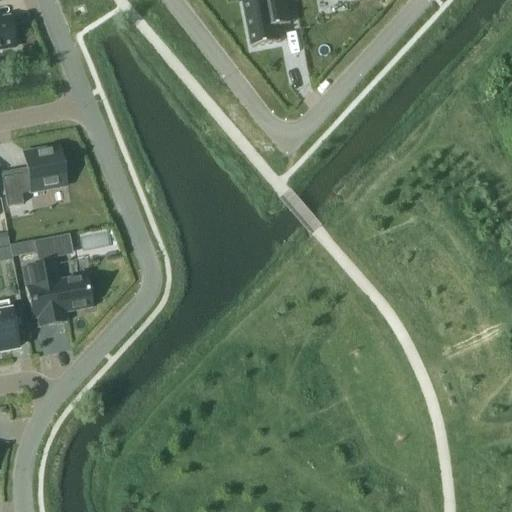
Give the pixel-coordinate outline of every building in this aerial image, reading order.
[(243,0),(252,48),(280,43),(276,21),(289,19),(285,0),(243,0)] [(0,51),(14,49),(8,17),(0,18),(0,54),(0,51)] [(27,174),(1,179),(7,208),(23,205),(21,196),(65,187),(58,148),(23,155),(27,174)] [(32,242),(9,247),(11,258),(35,254),(32,242)] [(54,263),(27,268),(31,287),(25,288),(31,320),(37,319),(38,328),(65,323),(63,314),(92,309),(85,276),(58,282),(54,263)] [(7,302),(0,303),(0,352),(16,349),(7,302)]
